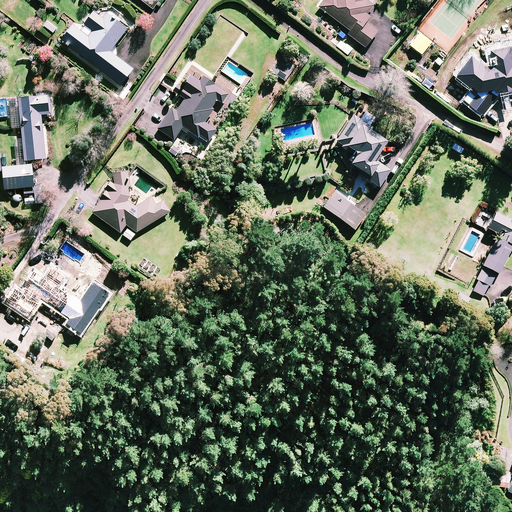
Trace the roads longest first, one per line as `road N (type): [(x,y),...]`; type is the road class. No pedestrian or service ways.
road 1 (residential): [(254,0),(360,78),(511,151)]
road 2 (residential): [(68,182),(206,0)]
